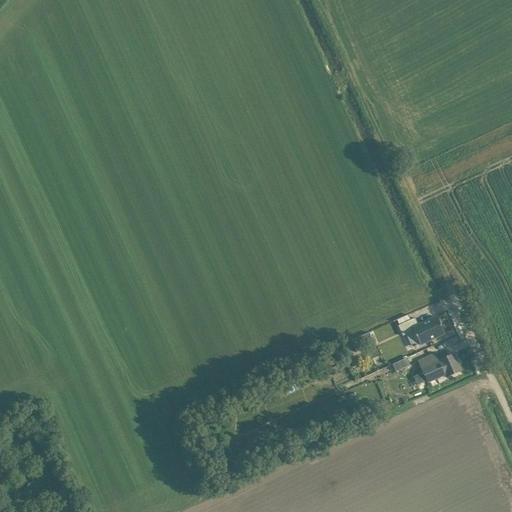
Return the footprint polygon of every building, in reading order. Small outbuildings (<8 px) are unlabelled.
[(412,320),(410,320),(408,315),(397,320),(399,325),(398,325),(403,336),(407,334),(414,331),(420,345),(445,334),(437,317),(418,326),(415,327),(412,320)] [(364,344),(361,336),(351,340),(357,352),(362,350),(360,345),(364,344)] [(439,361),(445,375),(446,378),(461,371),(454,355),(439,361)] [(417,386),(427,381),(428,383),(445,375),(439,361),(433,364),(430,357),(418,362),(423,373),(413,377),(417,386)] [(407,358),(392,364),(396,372),(410,365),(407,358)] [(356,422),(354,416),(353,415),(346,419),(349,425),(356,422)]
